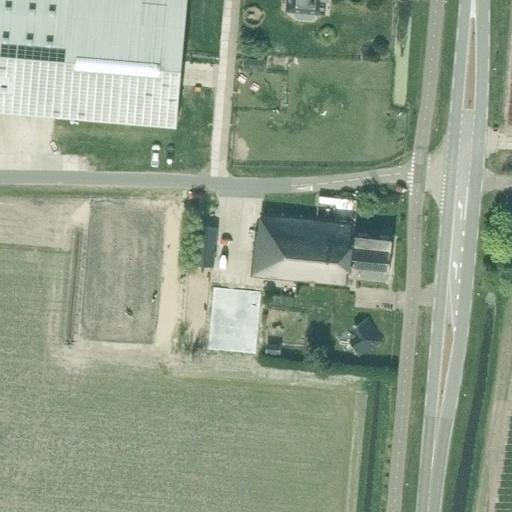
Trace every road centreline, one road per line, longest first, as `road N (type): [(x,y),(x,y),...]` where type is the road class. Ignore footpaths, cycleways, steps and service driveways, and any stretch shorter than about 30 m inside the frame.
road 1 (tertiary): [(434,511),(465,174)]
road 2 (unclassified): [(217,184),(465,174)]
road 3 (tertiary): [(465,174),(475,0)]
